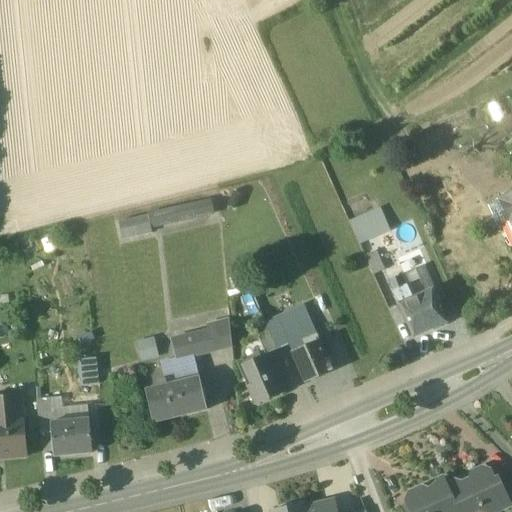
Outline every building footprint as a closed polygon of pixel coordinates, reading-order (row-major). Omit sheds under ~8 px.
[(511,194),(501,199),(501,200),(510,221),(511,225),(511,194)] [(115,218),(119,236),(214,214),(210,196),(115,218)] [(501,200),(488,206),(497,227),(510,221),(501,200)] [(381,209),(350,223),(360,244),(390,231),(381,209)] [(376,251),(365,257),(373,275),(385,269),(376,251)] [(411,299),(401,276),(388,281),(398,305),(411,299)] [(411,299),(398,305),(399,305),(400,305),(413,337),(431,329),(434,331),(441,328),(442,324),(446,323),(432,290),(411,299)] [(305,307),(277,319),(283,332),(310,320),(305,307)] [(229,319),(207,325),(209,331),(209,330),(214,351),(232,346),(229,319)] [(283,332),(277,319),(266,325),(277,350),(288,345),(283,332)] [(310,320),(283,332),(288,345),(292,352),(305,346),(303,341),(317,335),(310,320)] [(277,350),(266,325),(255,329),(266,355),(267,355),(277,350)] [(209,331),(172,340),(177,359),(177,360),(194,356),(214,351),(209,330),(209,331)] [(333,372),(317,335),(303,341),(305,346),(292,352),(305,383),(333,372)] [(153,336),(135,340),(139,359),(158,355),(153,336)] [(266,355),(242,365),(251,386),(248,388),(256,405),(284,393),(267,355),(266,355)] [(194,356),(177,360),(177,359),(161,363),(167,386),(199,378),(194,356)] [(167,386),(146,391),(153,422),(207,409),(199,378),(167,386)] [(22,397),(0,398),(0,426),(5,426),(5,422),(24,420),(22,397)] [(52,399),(37,400),(40,434),(52,433),(51,423),(54,423),(52,399)] [(54,423),(51,423),(52,433),(54,457),(92,453),(89,419),(54,423)] [(5,426),(0,426),(0,455),(8,455),(9,458),(27,456),(24,420),(5,422),(5,426)] [(473,473),(470,480),(461,484),(455,482),(447,485),(458,511),(471,511),(479,508),(488,511),(494,511),(509,505),(497,479),(494,481),(491,473),(482,469),(473,473)] [(511,472),(497,479),(509,505),(511,506),(511,472)] [(428,490),(422,488),(410,494),(407,501),(408,503),(412,511),(458,511),(447,485),(443,479),(436,482),(437,483),(428,490)] [(304,507),(304,511),(338,511),(335,500),(304,507)] [(303,503),(271,511),(304,511),(304,507),(303,503)] [(412,511),(408,503),(396,508),(397,511),(412,511)]
